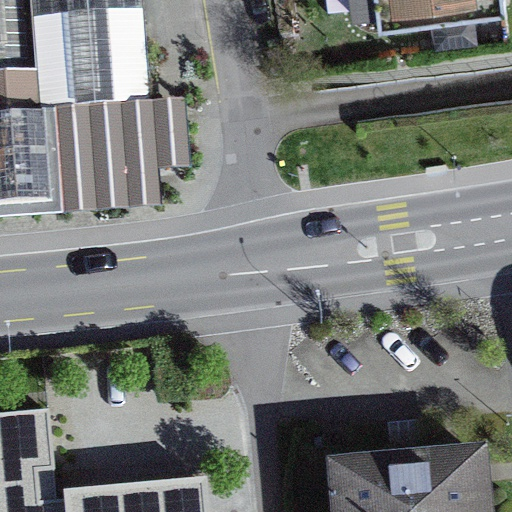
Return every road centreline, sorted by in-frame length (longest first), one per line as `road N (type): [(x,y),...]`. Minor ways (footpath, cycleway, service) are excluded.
road 1 (residential): [(249,271),(249,177),(225,0)]
road 2 (residential): [(505,235),(249,271)]
road 3 (residential): [(249,271),(0,300)]
